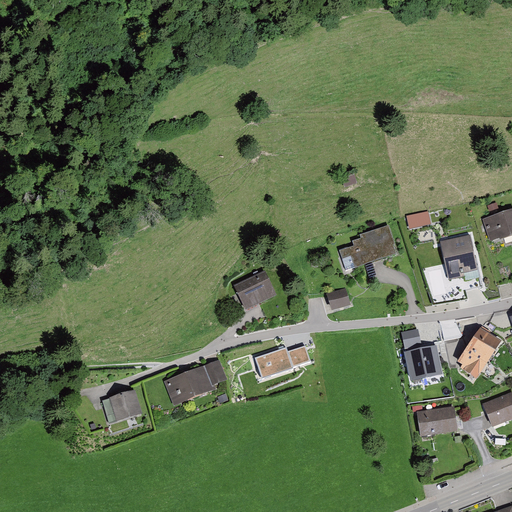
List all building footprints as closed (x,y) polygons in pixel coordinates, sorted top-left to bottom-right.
[(359,185),(354,173),(343,178),(348,190),(359,185)] [(511,238),(511,213),(487,222),(494,244),(511,238)] [(399,256),(389,227),(363,236),(364,240),(355,243),(357,248),(343,252),(346,260),(354,258),(358,269),(399,256)] [(480,271),(472,240),(443,247),(451,278),(480,271)] [(276,296),(266,274),(238,288),(248,310),(276,296)] [(353,305),(348,290),(331,296),(336,311),(353,305)] [(504,346),(485,333),(460,367),(479,381),(504,346)] [(306,341),(251,356),(261,380),(313,364),(306,341)] [(444,374),(439,341),(403,351),(410,382),(444,374)] [(229,385),(221,365),(168,385),(178,409),(216,394),(214,390),(229,385)] [(143,417),(136,394),(114,401),(121,423),(143,417)] [(511,421),(511,395),(486,406),(495,429),(511,421)] [(459,433),(456,409),(421,414),(424,438),(459,433)]
